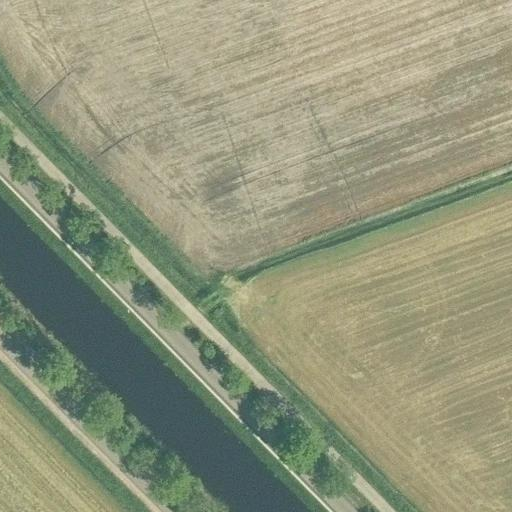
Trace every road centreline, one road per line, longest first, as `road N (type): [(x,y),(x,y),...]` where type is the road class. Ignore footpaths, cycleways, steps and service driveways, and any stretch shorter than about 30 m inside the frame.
road 1 (secondary): [(346,511),(0,164)]
road 2 (unclassified): [(172,511),(0,323)]
